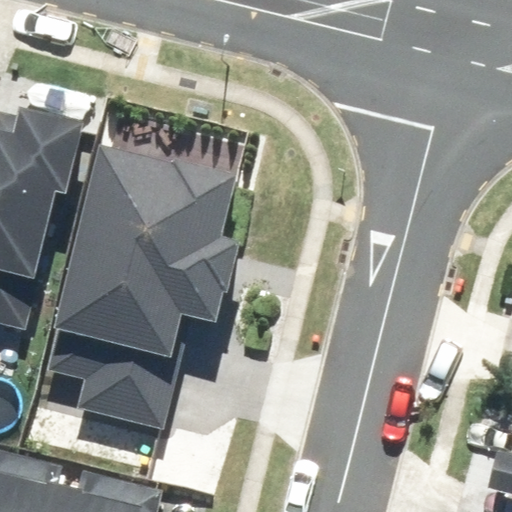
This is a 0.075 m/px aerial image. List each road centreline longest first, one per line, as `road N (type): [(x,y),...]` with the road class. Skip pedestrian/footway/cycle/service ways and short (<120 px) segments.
road 1 (residential): [(459,48),(345,511)]
road 2 (residential): [(266,0),(459,48)]
